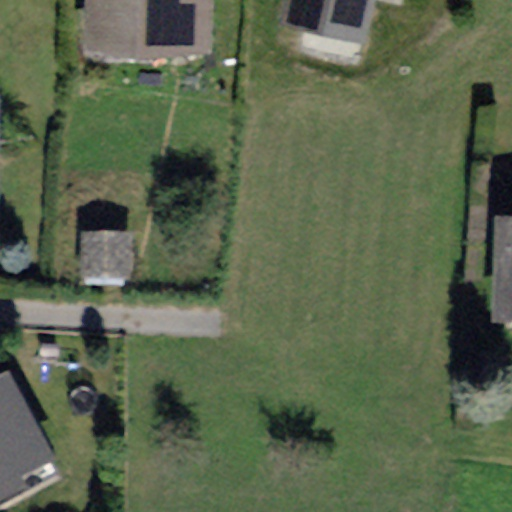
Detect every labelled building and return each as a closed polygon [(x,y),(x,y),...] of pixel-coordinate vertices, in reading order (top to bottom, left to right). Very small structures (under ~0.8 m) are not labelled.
[(72,0),(71,53),(208,57),(209,0),(72,0)] [(406,0),(274,0),(268,27),(304,35),(298,59),(359,73),(374,7),(403,14),(406,0)] [(511,227),(479,227),(478,331),(511,331),(511,227)] [(124,241),(73,239),(71,291),(122,293),(124,241)] [(0,505),(48,477),(0,394),(0,505)]
